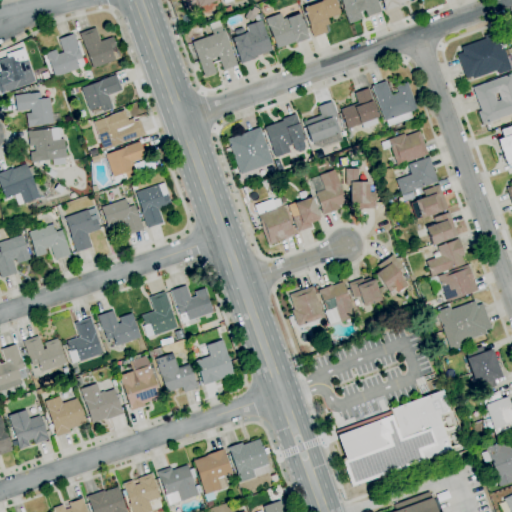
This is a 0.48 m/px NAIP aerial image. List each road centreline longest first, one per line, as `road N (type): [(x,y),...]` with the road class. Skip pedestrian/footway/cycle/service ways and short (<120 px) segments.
road 1 (secondary): [(137,0),(324,511)]
road 2 (residential): [(509,0),(182,121)]
road 3 (residential): [(0,491),(280,392)]
road 4 (residential): [(417,34),(511,301)]
road 5 (residential): [(224,235),(0,315)]
